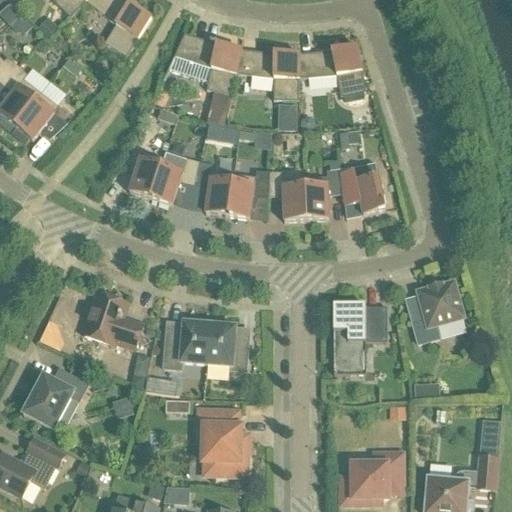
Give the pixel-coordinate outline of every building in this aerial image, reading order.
[(71,22),(86,6),(91,0),(56,0),(52,4),(71,22)] [(119,0),(91,0),(86,6),(116,29),(104,48),(126,61),(151,21),(129,8),(119,0)] [(236,79),(242,54),(217,48),(185,38),(169,73),(208,86),(207,94),(214,96),(207,128),(225,131),(231,100),(236,79)] [(299,58),(299,83),(337,80),(341,101),(344,101),(345,107),(365,104),(363,97),(366,96),(362,75),(357,50),(332,55),(299,58)] [(299,83),(299,58),(274,57),(242,54),(236,79),(274,83),(273,105),(299,105),(299,83)] [(0,87),(1,89),(18,70),(8,61),(4,65),(0,61),(0,87)] [(77,81),(82,74),(69,63),(63,70),(77,81)] [(0,119),(0,120),(0,127),(10,135),(14,131),(15,131),(41,97),(24,84),(28,79),(18,70),(1,89),(12,99),(0,114),(0,119)] [(16,132),(12,137),(26,148),(29,143),(33,145),(40,136),(54,118),(59,111),(56,109),(41,97),(15,131),(16,132)] [(174,129),(176,120),(161,115),(158,124),(174,129)] [(298,134),(298,121),(280,121),(280,134),(298,134)] [(238,144),(240,135),(224,133),(222,142),(238,144)] [(255,146),(256,137),(240,135),(238,144),(255,146)] [(341,155),(350,154),(348,136),(339,138),(341,155)] [(151,203),(164,162),(143,155),(140,163),(129,196),(151,203)] [(194,191),(200,166),(187,163),(166,157),(164,162),(151,203),(172,210),(179,187),(194,191)] [(228,221),(234,178),(212,175),(213,169),(200,166),(194,191),(209,194),(205,218),(228,221)] [(330,175),(340,174),(339,167),(329,168),(330,175)] [(348,173),(340,174),(342,198),(344,210),(360,208),(362,220),(386,215),(384,204),(379,180),(378,181),(375,167),(348,173)] [(327,181),(306,182),(306,225),(330,224),(329,200),(342,198),(340,174),(330,175),(327,176),(327,181)] [(268,201),(269,176),(256,175),(256,181),(234,178),(228,221),(250,224),(253,200),(268,201)] [(284,226),(306,225),(306,182),(283,183),(283,177),(269,176),(268,201),(283,202),(284,226)] [(464,322),(454,286),(442,289),(442,288),(429,292),(429,293),(418,296),(419,301),(406,304),(418,349),(439,343),(436,330),(464,322)] [(135,354),(143,330),(123,323),(128,308),(97,298),(83,340),(114,350),(115,347),(135,354)] [(334,379),(366,379),(366,346),(387,346),(387,311),(338,311),(335,333),(334,333),(334,379)] [(207,369),(210,325),(194,323),(193,328),(184,327),(183,332),(179,336),(166,335),(163,373),(181,374),(182,367),(207,369)] [(226,330),(227,326),(210,325),(207,369),(231,371),(231,375),(246,376),(249,342),(235,341),(236,331),(226,330)] [(89,388),(59,372),(53,384),(44,379),(23,418),(54,435),(71,403),(79,407),(89,388)] [(160,398),(175,400),(177,386),(162,384),(160,398)] [(177,417),(178,405),(166,404),(165,417),(177,417)] [(246,480),(247,439),(240,439),(240,431),(228,430),(228,416),(199,415),(199,431),(204,431),(203,466),(213,466),(212,479),(246,480)] [(58,472),(65,459),(34,442),(27,456),(28,456),(22,467),(3,457),(0,461),(0,491),(21,503),(30,485),(44,493),(56,472),(58,472)] [(495,495),(498,463),(495,463),(496,446),(481,445),(480,461),(478,476),(465,474),(459,476),(454,479),(452,485),(428,483),(425,511),(466,511),(468,492),(477,492),(477,493),(495,495)] [(342,508),(368,508),(370,508),(371,507),(372,506),(373,505),(373,504),(373,503),(387,503),(387,497),(402,497),(402,458),(385,459),(386,469),(353,469),(353,483),(342,483),(342,508)] [(82,465),(75,477),(85,481),(91,469),(82,465)] [(152,487),(148,501),(161,505),(165,492),(152,487)] [(158,511),(135,505),(119,500),(115,511),(158,511)]
